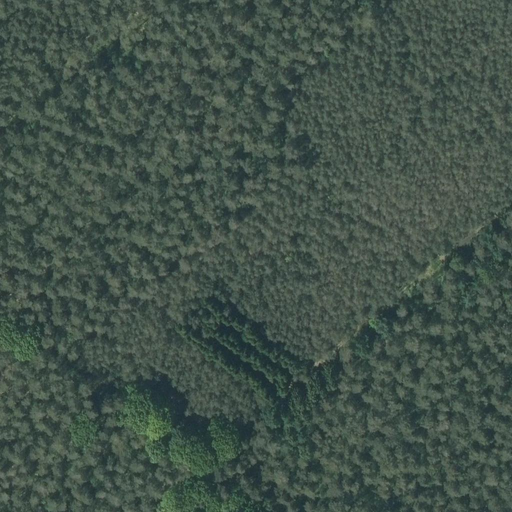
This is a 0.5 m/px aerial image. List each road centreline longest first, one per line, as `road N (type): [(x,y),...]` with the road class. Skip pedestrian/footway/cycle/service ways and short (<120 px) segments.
road 1 (track): [(205,459),(511,201)]
road 2 (track): [(0,293),(205,459)]
